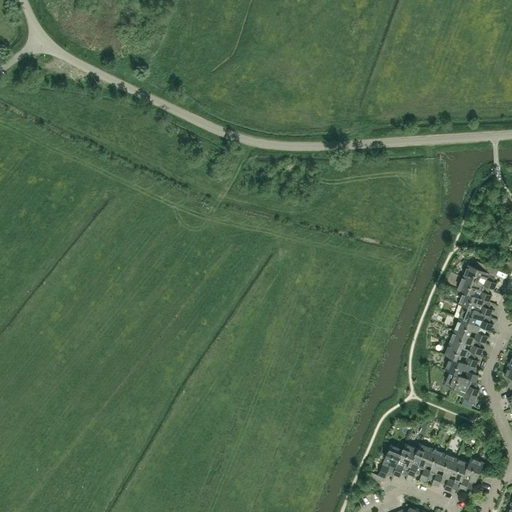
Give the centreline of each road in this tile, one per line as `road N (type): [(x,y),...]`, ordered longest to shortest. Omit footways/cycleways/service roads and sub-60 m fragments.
road 1 (unclassified): [(511,134),(309,146),(244,140),(42,39)]
road 2 (residential): [(511,447),(485,380),(511,328)]
